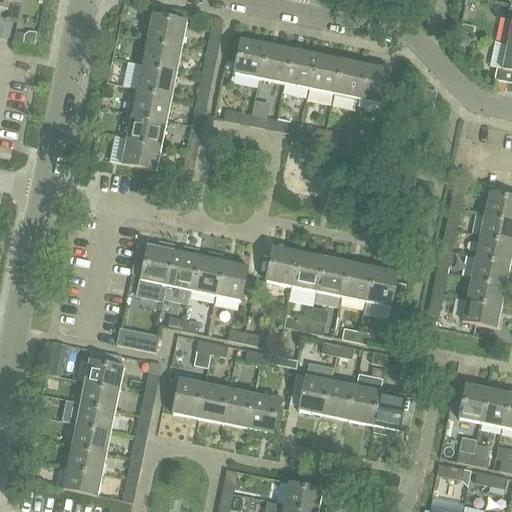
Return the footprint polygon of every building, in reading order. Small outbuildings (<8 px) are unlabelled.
[(0,0),(0,9),(9,11),(11,2),(22,4),(22,0),(0,0)] [(154,8),(153,15),(164,18),(166,10),(154,8)] [(153,16),(147,42),(183,49),(188,24),(153,16)] [(463,24),(461,32),(472,34),(473,26),(463,24)] [(218,55),(223,30),(210,28),(205,52),(218,55)] [(35,42),(36,32),(29,31),(25,34),(24,39),(24,41),(35,42)] [(460,36),(459,45),(469,47),(470,38),(460,36)] [(260,81),(267,46),(241,41),(234,76),(260,81)] [(147,42),(142,67),(177,74),(183,49),(147,42)] [(503,71),(497,70),(495,82),(511,85),(511,46),(508,45),(503,71)] [(260,81),(284,86),(292,51),(267,46),(260,81)] [(284,86),(309,91),(316,56),(292,51),(284,86)] [(309,91),(334,96),(341,61),(316,56),(309,91)] [(334,96),(359,101),(366,66),(341,61),(334,96)] [(215,66),(205,64),(202,79),(212,81),(215,66)] [(366,66),(359,101),(384,107),(391,71),(366,66)] [(177,74),(142,67),(137,91),(172,99),(177,74)] [(197,104),(207,106),(211,91),(200,89),(197,104)] [(137,91),(132,116),(167,123),(172,99),(137,91)] [(425,91),(420,114),(433,117),(436,99),(437,94),(425,91)] [(239,126),(242,115),(226,112),(224,123),(239,126)] [(192,128),(202,131),(205,116),(195,113),(192,128)] [(132,116),(127,141),(162,148),(167,123),(132,116)] [(252,117),(250,128),(265,131),(268,120),(252,117)] [(277,122),(275,133),(290,136),(292,125),(277,122)] [(315,141),(317,130),(302,127),(300,138),(315,141)] [(324,143),(339,146),(342,135),(327,132),(324,143)] [(351,137),(349,148),(364,151),(366,140),(351,137)] [(186,153),(197,155),(200,140),(190,138),(186,153)] [(127,141),(122,167),(157,174),(162,148),(127,141)] [(192,181),(195,166),(184,164),(181,179),(192,181)] [(465,190),(455,187),(451,203),(462,205),(465,190)] [(511,199),(489,195),(484,217),(511,222),(511,199)] [(450,210),(447,225),(458,227),(461,212),(450,210)] [(511,244),(511,222),(484,217),(480,238),(511,244)] [(456,233),(446,231),(443,246),(453,248),(456,233)] [(511,244),(480,238),(475,259),(511,266),(511,259),(511,244)] [(141,283),(166,288),(174,253),(148,248),(146,255),(142,277),(141,283)] [(291,289),(299,254),(273,249),(266,284),(291,289)] [(452,254),(441,252),(439,264),(450,266),(452,254)] [(132,275),(142,277),(146,255),(136,253),(132,275)] [(198,258),(174,253),(166,288),(191,293),(198,258)] [(323,259),(299,254),(291,289),(316,294),(323,259)] [(191,293),(216,298),(223,263),(198,258),(191,293)] [(316,294),(341,299),(348,264),(323,259),(316,294)] [(471,280),(506,288),(511,266),(475,259),(471,280)] [(223,263),(216,298),(241,303),(249,268),(223,263)] [(373,269),(348,264),(341,299),(366,304),(373,269)] [(388,319),(399,321),(406,287),(396,285),(399,274),(373,269),(366,304),(390,309),(388,319)] [(437,273),(434,288),(445,291),(448,276),(437,273)] [(471,280),(467,301),(502,309),(506,288),(471,280)] [(432,295),(429,310),(440,312),(443,297),(432,295)] [(462,324),(497,331),(502,309),(467,301),(462,324)] [(170,319),(167,330),(178,332),(183,333),(185,322),(170,319)] [(287,319),(285,331),(308,335),(310,323),(287,319)] [(185,322),(183,333),(198,336),(200,325),(185,322)] [(308,335),(323,338),(325,326),(310,323),(308,335)] [(345,330),(342,342),(357,346),(360,333),(345,330)] [(227,342),(243,346),(245,334),(230,331),(227,342)] [(360,333),(357,346),(372,349),(375,336),(360,333)] [(243,346),(258,349),(260,337),(245,334),(243,346)] [(196,353),(211,357),(214,346),(198,342),(196,353)] [(398,344),(396,353),(410,355),(405,342),(398,344)] [(321,356),(336,359),(339,347),(323,344),(321,356)] [(214,346),(211,357),(226,360),(228,349),(214,346)] [(339,347),(336,359),(351,362),(353,350),(339,347)] [(245,364),(261,367),(263,356),(247,353),(245,364)] [(370,365),(386,368),(388,357),(373,354),(370,365)] [(298,363),(263,356),(261,367),(276,370),(276,367),(296,371),(298,363)] [(388,357),(386,368),(401,372),(404,361),(388,357)] [(89,362),(85,384),(120,392),(125,369),(89,362)] [(324,419),(331,383),(306,378),(298,413),(324,419)] [(198,421),(205,386),(180,381),(173,416),(198,421)] [(356,388),(331,383),(324,419),(349,424),(356,388)] [(120,392),(85,384),(80,405),(116,413),(120,392)] [(230,391),(205,386),(198,421),(223,426),(230,391)] [(459,421),(481,426),(488,391),(466,386),(459,421)] [(381,393),(356,388),(349,424),(374,429),(381,393)] [(155,399),(157,392),(146,389),(144,397),(155,399)] [(230,391),(223,426),(248,431),(255,396),(230,391)] [(481,426),(502,430),(509,395),(488,391),(481,426)] [(381,393),(374,429),(399,434),(407,399),(381,393)] [(511,441),(511,395),(509,395),(502,430),(500,440),(511,441)] [(281,401),(255,396),(248,431),(273,436),(281,401)] [(151,420),(154,405),(143,403),(140,418),(151,420)] [(80,405),(76,427),(111,434),(116,413),(80,405)] [(136,439),(146,441),(150,426),(139,424),(136,439)] [(76,427),(72,448),(107,455),(111,434),(76,427)] [(131,460),(142,462),(145,448),(134,445),(131,460)] [(72,448),(67,469),(102,476),(107,455),(72,448)] [(457,465),(472,468),(475,457),(460,454),(457,465)] [(475,457),(472,468),(487,471),(490,460),(475,457)] [(500,474),(511,476),(511,464),(502,463),(500,474)] [(127,481),(138,484),(141,469),(130,466),(127,481)] [(439,467),(436,478),(447,481),(449,470),(439,467)] [(102,476),(67,469),(63,491),(98,498),(102,476)] [(462,484),(464,473),(449,470),(447,481),(462,484)] [(227,472),(224,485),(235,487),(238,475),(227,472)] [(475,486),(490,489),(493,478),(478,475),(475,486)] [(490,489),(505,492),(507,481),(493,478),(490,489)] [(307,511),(318,511),(323,492),(288,485),(283,507),(307,511)] [(133,506),(136,491),(125,489),(122,503),(133,506)] [(233,497),(223,495),(220,510),(230,511),(233,497)]
